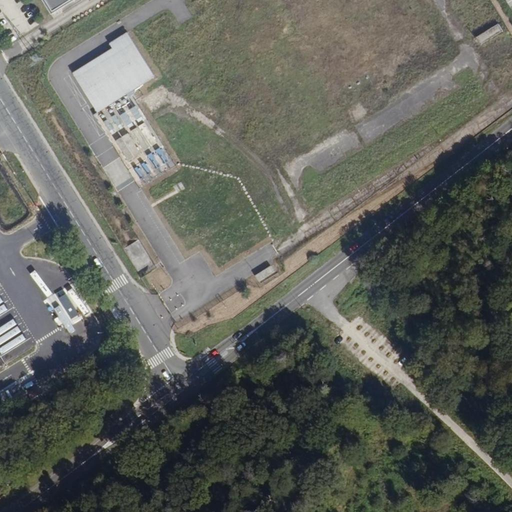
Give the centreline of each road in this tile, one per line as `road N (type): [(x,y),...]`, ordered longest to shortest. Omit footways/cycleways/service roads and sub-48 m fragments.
road 1 (tertiary): [(511,126),(177,388)]
road 2 (unclassified): [(0,98),(177,388)]
road 3 (tertiary): [(177,388),(13,511)]
road 4 (track): [(402,379),(511,483)]
